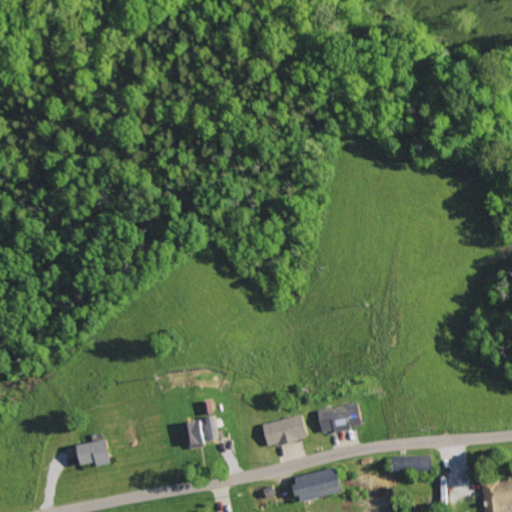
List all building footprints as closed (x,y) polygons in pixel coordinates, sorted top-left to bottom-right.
[(326,434),(367,425),(362,402),(321,410),(326,434)] [(272,447),(311,437),(305,414),(266,424),(272,447)] [(186,422),(187,445),(208,444),(207,421),(186,422)] [(84,465),(114,463),(112,441),(83,443),(84,465)] [(351,492),(346,467),(301,476),(305,501),(351,492)] [(511,511),(511,479),(485,483),(488,511),(511,511)]
